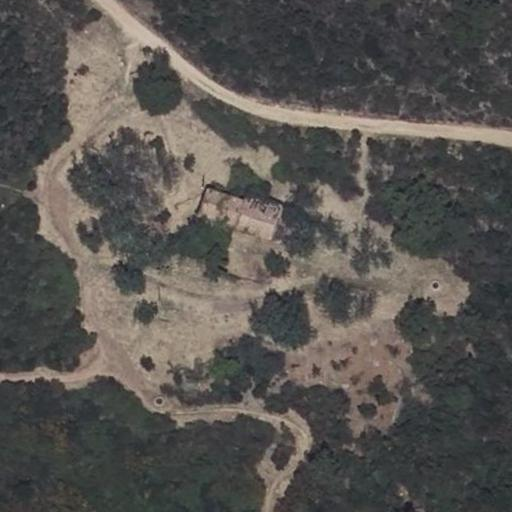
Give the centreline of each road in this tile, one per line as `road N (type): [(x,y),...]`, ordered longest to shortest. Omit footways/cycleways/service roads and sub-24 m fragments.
road 1 (track): [(511,141),(230,101),(95,0)]
road 2 (track): [(0,373),(78,372),(107,379),(128,403),(159,409),(283,414),(303,438),(295,467),(272,483),(267,511)]
